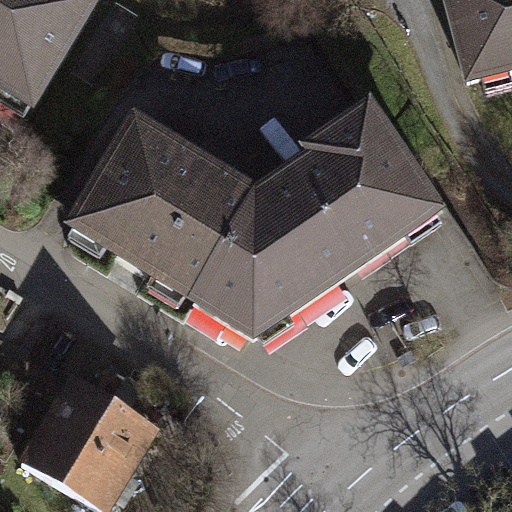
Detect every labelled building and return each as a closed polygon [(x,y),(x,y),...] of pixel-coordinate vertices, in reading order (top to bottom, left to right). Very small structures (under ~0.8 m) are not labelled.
[(0,0),(0,87),(30,106),(89,9),(75,0),(0,0)] [(511,0),(437,0),(459,86),(472,82),(471,78),(499,71),(501,81),(511,78),(511,0)] [(309,165),(248,205),(189,304),(245,337),(426,217),(360,119),(303,158),(309,165)] [(248,205),(127,132),(67,231),(189,304),(248,205)] [(94,511),(110,511),(157,438),(77,389),(26,470),(94,511)]
